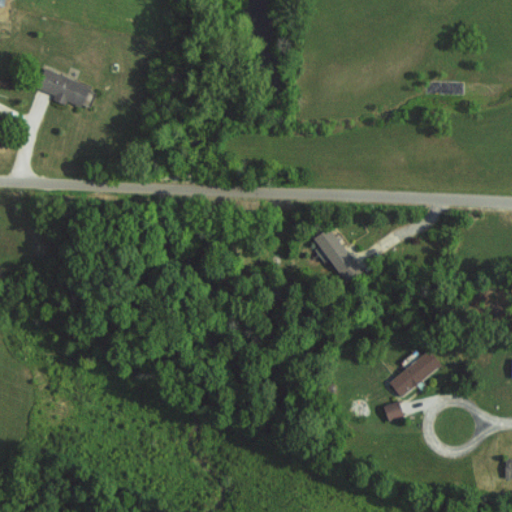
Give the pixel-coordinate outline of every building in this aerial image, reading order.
[(85,85),(41,67),(33,86),(53,94),(51,99),(62,104),(64,100),(77,105),(85,85)] [(358,267),(324,225),(309,238),(343,280),(358,267)] [(399,397),(437,363),(424,349),(386,383),(399,397)] [(380,405),(385,420),(401,415),(396,400),(380,405)] [(511,458),(501,458),(501,478),(511,478),(511,458)]
